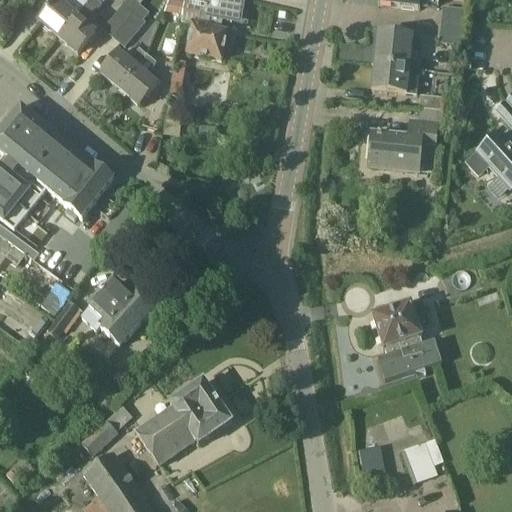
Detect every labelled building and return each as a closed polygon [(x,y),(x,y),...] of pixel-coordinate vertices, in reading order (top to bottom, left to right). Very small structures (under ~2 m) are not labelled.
[(59,0),(57,3),(38,25),(58,42),(91,3),(88,0),(76,0),(74,3),(70,0),(59,0)] [(129,0),(101,32),(111,41),(139,8),(146,0),(145,0),(129,0)] [(169,0),(168,3),(164,13),(182,17),(185,0),(169,0)] [(221,0),(185,0),(182,17),(197,19),(196,26),(193,25),(187,58),(221,64),(226,36),(220,35),(221,28),(222,23),(232,24),(245,4),(226,1),(221,0)] [(463,0),(378,0),(378,8),(419,13),(420,6),(438,8),(439,1),(463,3),(463,0)] [(91,3),(58,42),(77,58),(96,36),(85,28),(102,8),(93,1),(91,3)] [(147,14),(139,8),(111,41),(124,51),(145,26),(143,23),(149,16),(147,14)] [(441,25),(466,28),(468,13),(442,10),(441,25)] [(463,50),(466,28),(441,25),(438,47),(463,50)] [(371,68),(374,69),(409,72),(411,56),(418,56),(420,43),(413,42),(413,40),(395,38),(396,36),(375,33),(371,68)] [(138,72),(143,67),(147,59),(146,58),(139,52),(128,64),(119,56),(100,78),(119,94),(120,94),(138,72)] [(182,78),(184,66),(174,64),(172,76),(182,78)] [(419,73),(409,72),(374,69),(372,95),(406,98),(417,100),(418,83),(419,73)] [(157,88),(138,72),(120,94),(119,94),(139,110),(157,88)] [(180,87),(170,86),(168,97),(178,99),(180,87)] [(420,99),(419,112),(443,114),(444,104),(444,101),(420,99)] [(511,112),(506,106),(496,115),(511,132),(511,112)] [(0,157),(3,160),(0,164),(0,223),(15,233),(46,195),(64,209),(63,209),(68,213),(65,217),(74,225),(77,221),(81,224),(114,184),(96,169),(95,170),(20,109),(0,133),(0,157)] [(371,137),(368,171),(418,176),(421,147),(435,148),(438,127),(410,124),(408,141),(371,137)] [(476,158),(466,167),(477,179),(487,170),(497,181),(487,190),(498,202),(508,193),(509,194),(511,190),(511,148),(501,136),(476,158)] [(24,259),(0,241),(0,256),(17,269),(24,259)] [(54,319),(70,296),(56,287),(41,310),(54,319)] [(114,287),(90,313),(89,312),(81,322),(96,336),(99,332),(104,337),(119,351),(152,316),(137,301),(133,305),(114,287)] [(82,315),(69,306),(47,337),(57,344),(63,336),(66,338),(82,315)] [(383,355),(385,354),(386,360),(377,363),(385,386),(442,367),(435,344),(422,348),(420,343),(422,342),(411,308),(388,315),(383,312),(375,314),(374,320),(372,320),(383,355)] [(160,472),(197,446),(198,449),(231,427),(203,386),(171,408),(172,410),(135,436),(160,472)] [(105,425),(80,447),(92,461),(118,438),(115,435),(131,420),(123,411),(107,426),(105,425)] [(400,456),(413,488),(437,479),(434,469),(443,466),(435,444),(425,448),(425,447),(400,456)] [(380,450),(356,455),(359,473),(383,468),(380,450)] [(150,511),(114,457),(82,479),(98,502),(84,511),(150,511)]
